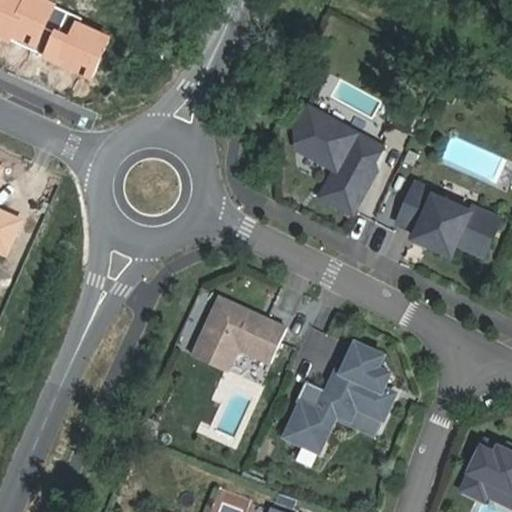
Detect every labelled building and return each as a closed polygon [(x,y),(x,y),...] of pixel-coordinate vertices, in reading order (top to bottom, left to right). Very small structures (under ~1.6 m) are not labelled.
[(37,47),(46,29),(57,7),(42,0),(28,0),(29,1),(27,0),(0,0),(0,36),(3,38),(11,41),(14,36),(37,47)] [(83,19),(57,7),(46,29),(59,35),(72,41),(62,64),(92,79),(111,40),(80,25),(83,19)] [(48,58),(62,64),(72,41),(59,35),(48,58)] [(354,214),(378,171),(375,162),(383,148),(310,108),(295,135),(299,150),(328,165),(334,154),(343,158),(337,170),(322,197),(354,214)] [(334,154),(328,165),(337,170),(343,158),(334,154)] [(402,169),(411,173),(416,162),(407,158),(402,169)] [(459,244),(486,256),(499,227),(471,214),(468,219),(433,204),(435,200),(414,190),(399,223),(419,232),(416,240),(453,256),(459,244)] [(22,222),(0,211),(0,251),(7,255),(22,222)] [(288,328),(221,298),(195,357),(229,373),(240,349),(272,363),(288,328)] [(307,381),(298,402),(302,404),(287,437),(320,452),(338,414),(352,420),(358,407),(385,420),(396,397),(384,391),(385,388),(392,374),(380,369),(386,356),(358,344),(344,374),(341,382),(335,379),(329,391),(307,381)] [(341,382),(344,374),(338,371),(335,379),(341,382)] [(384,391),(396,397),(397,394),(385,388),(384,391)] [(511,447),(509,446),(507,451),(487,442),(464,490),(485,500),(487,494),(493,483),(511,491),(511,447)] [(511,491),(493,483),(487,494),(511,505),(511,491)]
